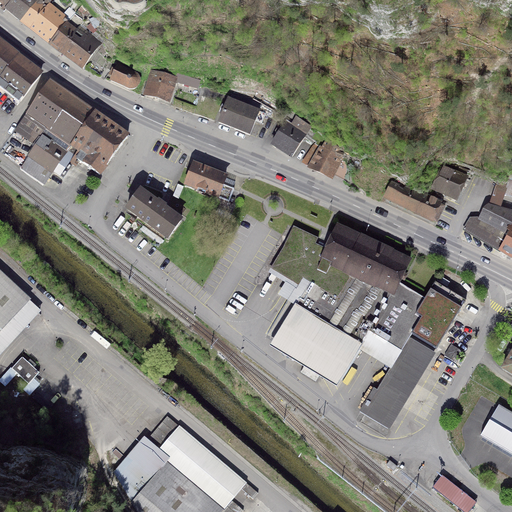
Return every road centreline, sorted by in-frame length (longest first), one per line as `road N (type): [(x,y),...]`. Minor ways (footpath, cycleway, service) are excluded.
road 1 (primary): [(511,280),(114,102),(0,24)]
road 2 (residential): [(418,448),(371,444),(354,434),(101,229),(99,211)]
road 3 (residential): [(511,287),(418,448)]
